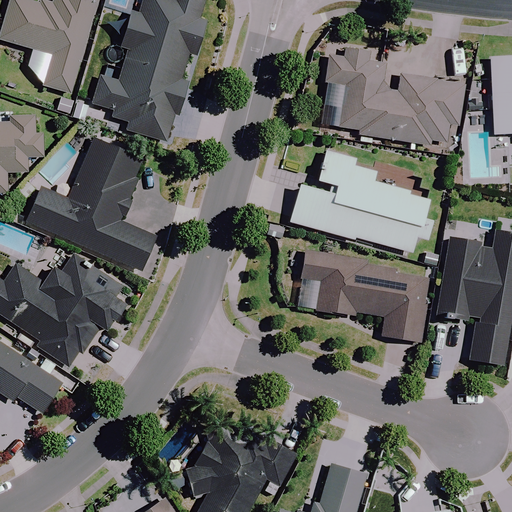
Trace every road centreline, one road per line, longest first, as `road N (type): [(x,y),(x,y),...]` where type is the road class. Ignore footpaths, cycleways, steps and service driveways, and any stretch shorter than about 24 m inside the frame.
road 1 (residential): [(275,0),(186,328)]
road 2 (residential): [(186,328),(470,440)]
road 3 (residential): [(186,328),(73,463),(0,510)]
